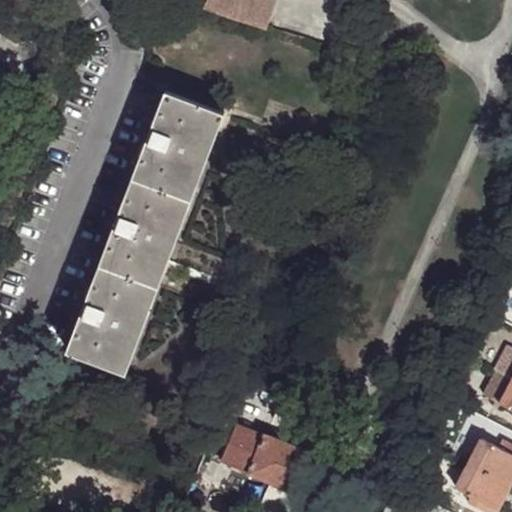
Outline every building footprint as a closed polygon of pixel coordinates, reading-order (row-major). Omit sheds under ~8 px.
[(207,0),(204,8),(267,28),(277,1),(274,0),(207,0)] [(190,203),(224,112),(166,90),(131,181),(190,203)] [(131,181),(98,268),(157,290),(190,203),(131,181)] [(98,268),(67,350),(126,372),(157,290),(98,268)] [(498,369),(511,376),(511,345),(510,345),(498,369)] [(511,380),(501,402),(511,407),(511,380)] [(221,461),(248,472),(263,436),(236,424),(221,461)] [(263,436),(248,472),(247,474),(270,483),(304,497),(321,457),(263,434),(263,436)] [(481,437),(469,461),(510,482),(511,477),(511,441),(503,437),(499,446),(481,437)] [(319,473),(358,488),(359,489),(363,492),(367,490),(369,486),(367,482),(363,481),(365,474),(325,458),(319,473)] [(510,482),(469,461),(456,486),(468,492),(465,499),(486,511),(490,504),(497,507),(510,482)]
